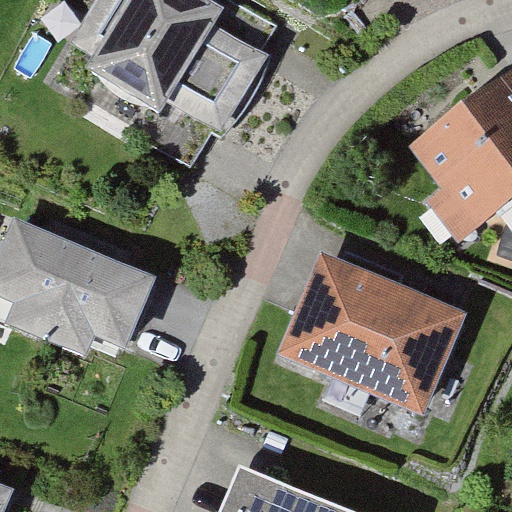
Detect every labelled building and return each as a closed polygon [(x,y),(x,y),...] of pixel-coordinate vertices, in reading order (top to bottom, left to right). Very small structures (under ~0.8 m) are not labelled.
[(152,130),(206,164),(252,91),(193,54),(203,37),(143,0),(120,0),(62,94),(143,144),(152,130)] [(511,112),(511,113),(499,98),(400,179),(433,219),(416,234),(446,270),(480,242),(504,271),(511,264),(511,112)] [(131,311),(138,305),(113,297),(118,283),(36,251),(31,262),(0,249),(0,355),(67,383),(75,366),(107,377),(116,357),(126,363),(145,317),(131,311)] [(368,398),(422,422),(465,323),(316,258),(270,362),(329,388),(322,403),(359,419),(368,398)] [(355,511),(252,469),(234,511),(355,511)]
